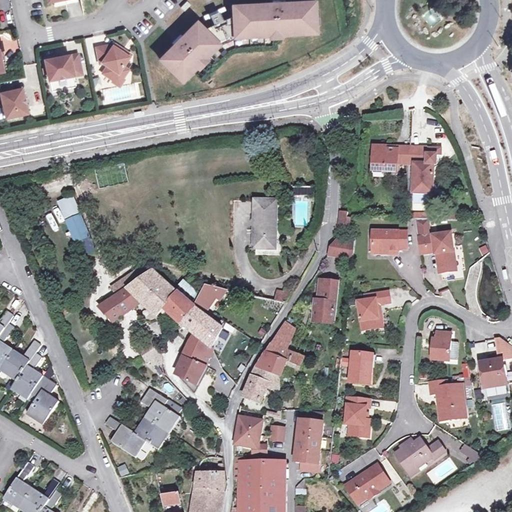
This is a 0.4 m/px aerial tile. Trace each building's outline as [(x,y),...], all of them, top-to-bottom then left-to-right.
[(186,0),(180,6),(184,10),(190,4),(186,0)] [(159,59),(179,79),(185,73),(188,75),(198,65),(196,63),(201,58),(203,60),(214,49),(211,46),(217,41),(234,34),(241,33),(241,37),(250,37),(249,33),(256,32),(257,36),(272,36),(272,33),(279,33),(279,35),(317,33),(316,22),(313,22),(313,13),(316,13),(315,1),(232,5),(232,6),(197,22),(197,21),(159,59)] [(113,80),(121,78),(127,70),(122,66),(128,57),(113,46),(111,44),(96,47),(99,62),(103,62),(107,65),(103,72),(113,80)] [(114,44),(113,46),(128,57),(130,55),(114,44)] [(55,59),(46,61),(50,81),(82,74),(78,54),(61,57),(55,59)] [(24,89),(2,93),(8,118),(29,114),(24,89)] [(398,164),(410,164),(410,148),(398,147),(398,150),(387,149),(386,147),(374,147),(374,172),(384,172),(384,174),(398,175),(398,164)] [(410,148),(410,164),(414,164),(414,194),(434,194),(434,165),(437,165),(437,155),(428,155),(428,148),(410,148)] [(74,196),(58,202),(67,221),(82,214),(74,196)] [(256,201),(255,248),(275,249),(276,220),(277,220),(278,201),(256,201)] [(346,228),(348,217),(348,212),(340,211),(338,228),(346,228)] [(416,219),(416,221),(419,239),(431,237),(429,219),(416,219)] [(373,251),(388,251),(388,247),(399,248),(399,246),(407,246),(408,229),(374,228),(373,251)] [(431,237),(419,239),(421,255),(436,253),(437,254),(439,254),(442,273),(457,271),(452,234),(431,237)] [(328,256),(354,259),(356,239),(341,236),(328,256)] [(165,308),(181,323),(194,309),(201,296),(185,283),(176,292),(154,273),(153,274),(150,269),(139,271),(114,288),(119,297),(101,308),(114,323),(142,302),(156,316),(165,308)] [(320,279),(318,299),(325,300),(327,280),(320,279)] [(325,300),(318,299),(316,299),(313,320),(335,322),(339,282),(327,280),(325,300)] [(190,342),(184,356),(206,366),(211,357),(209,353),(223,329),(202,313),(214,295),(217,289),(206,287),(201,296),(194,309),(181,323),(196,335),(190,342)] [(287,303),(294,291),(285,288),(284,292),(278,291),(276,301),(287,303)] [(217,289),(214,295),(222,299),(227,291),(217,289)] [(378,307),(381,306),(392,305),(391,293),(366,297),(367,302),(360,303),(364,331),(382,328),(378,307)] [(1,324),(0,323),(0,336),(8,323),(14,315),(7,311),(1,320),(2,321),(1,324)] [(0,365),(4,368),(15,351),(4,343),(8,337),(9,338),(15,328),(8,323),(0,336),(0,365)] [(285,323),(279,332),(285,336),(291,326),(285,323)] [(451,360),(452,351),(453,333),(438,332),(438,340),(434,340),(432,360),(451,360)] [(141,350),(154,342),(150,337),(137,344),(141,350)] [(275,339),(257,368),(281,377),(284,369),(286,364),(289,365),(300,369),(304,358),(298,356),(299,353),(293,351),(292,353),(278,348),(283,339),(275,339)] [(511,383),(511,369),(506,370),(504,360),(511,359),(511,345),(502,339),(498,340),(501,361),(482,364),(485,388),(511,383)] [(15,351),(4,368),(12,373),(10,377),(18,382),(37,353),(42,345),(35,341),(29,350),(30,351),(26,357),(15,351)] [(154,342),(141,350),(144,354),(143,355),(148,362),(162,355),(158,348),(154,342)] [(18,382),(15,387),(23,392),(21,395),(28,400),(32,394),(44,375),(34,369),(35,366),(36,367),(43,357),(37,353),(18,382)] [(375,377),(376,364),(371,364),(371,356),(354,354),(351,384),(372,386),(372,377),(375,377)] [(200,385),(197,384),(206,366),(184,356),(177,374),(189,380),(186,384),(195,393),(200,385)] [(1,371),(10,377),(12,373),(4,368),(1,371)] [(281,389),(281,377),(257,368),(244,397),(261,403),(268,388),(281,389)] [(57,384),(44,375),(32,394),(38,398),(30,411),(37,416),(35,420),(44,425),(60,401),(49,394),(51,391),(52,392),(57,384)] [(448,414),(449,421),(466,419),(462,386),(447,387),(447,381),(431,382),(432,395),(438,395),(440,414),(448,414)] [(12,390),(21,395),(23,392),(15,387),(12,390)] [(153,408),(146,418),(167,432),(173,423),(176,425),(181,417),(165,407),(169,400),(150,388),(142,402),(149,407),(150,406),(153,408)] [(371,400),(348,398),(347,407),(349,407),(347,425),(350,426),(349,437),(369,438),(370,421),(366,420),(367,408),(370,409),(371,400)] [(27,415),(35,420),(37,416),(30,411),(27,415)] [(306,421),(300,420),(299,434),(324,437),(325,423),(323,423),(324,414),(307,412),(306,421)] [(448,414),(440,414),(441,422),(449,421),(448,414)] [(144,439),(123,426),(111,417),(106,424),(116,431),(117,429),(119,431),(112,442),(137,458),(142,450),(139,448),(144,439)] [(265,422),(241,417),(238,431),(262,436),(265,422)] [(162,440),(167,432),(146,418),(139,429),(136,426),(137,425),(128,419),(123,426),(144,439),(148,442),(160,450),(165,442),(162,440)] [(173,423),(167,432),(170,434),(176,425),(173,423)] [(286,428),(272,427),(272,434),(285,435),(286,428)] [(262,436),(238,431),(236,445),(253,448),(253,457),(268,457),(268,448),(260,448),(262,436)] [(165,442),(170,434),(167,432),(162,440),(165,442)] [(272,434),(270,449),(284,451),(285,435),(272,434)] [(324,437),(299,434),(298,448),(322,451),(324,437)] [(142,450),(148,442),(144,439),(139,448),(142,450)] [(416,443),(415,442),(409,445),(408,443),(403,446),(404,449),(397,454),(410,472),(417,468),(418,469),(435,458),(436,461),(448,453),(440,443),(430,450),(422,439),(416,443)] [(463,454),(470,459),(471,458),(479,464),(485,459),(468,447),(463,454)] [(322,451),(298,448),(296,462),(303,463),(302,470),(320,472),(322,451)] [(235,480),(241,481),(241,463),(245,463),(245,458),(235,458),(235,480)] [(471,458),(470,459),(467,463),(473,467),(479,464),(471,458)] [(35,467),(28,462),(6,497),(5,499),(12,504),(15,501),(23,506),(34,489),(24,482),(27,476),(29,477),(35,467)] [(241,463),(241,481),(240,508),(239,511),(286,511),(286,463),(245,463),(241,463)] [(379,464),(348,484),(360,503),(372,494),(374,497),(381,492),(379,490),(391,482),(379,464)] [(420,472),(418,469),(417,468),(410,472),(413,477),(420,472)] [(199,474),(197,488),(225,492),(226,484),(225,473),(199,474)] [(34,489),(23,506),(31,511),(30,511),(42,511),(56,491),(61,484),(54,479),(48,489),(49,490),(45,496),(34,489)] [(192,511),(221,511),(225,492),(197,488),(192,511)] [(53,511),(51,510),(55,504),(56,505),(62,495),(56,491),(42,511),(53,511)] [(163,496),(165,507),(182,504),(180,493),(163,496)] [(306,511),(307,494),(296,494),(296,511),(306,511)] [(12,504),(21,510),(23,506),(15,501),(12,504)]
